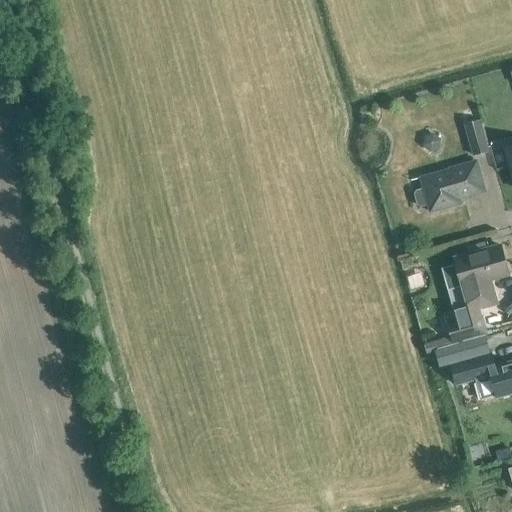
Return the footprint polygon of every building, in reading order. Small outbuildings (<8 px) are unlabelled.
[(472,156),(488,152),(479,121),(464,125),(472,156)] [(511,145),(503,148),(511,179),(511,145)] [(429,213),(460,204),(459,200),(485,192),(475,160),(448,168),(449,169),(419,178),(422,189),(413,192),(417,208),(427,205),(429,213)] [(496,304),(489,280),(508,275),(500,246),(454,259),(456,265),(451,268),(449,273),(450,278),(455,282),(460,282),(462,288),(464,288),(471,311),(496,304)] [(467,316),(465,307),(443,313),(450,337),(424,345),(425,350),(451,343),(451,344),(487,334),(481,312),(467,316)] [(483,355),(478,340),(438,352),(442,366),(450,364),(456,386),(490,376),(497,398),(511,393),(511,362),(494,367),(490,353),(483,355)]
